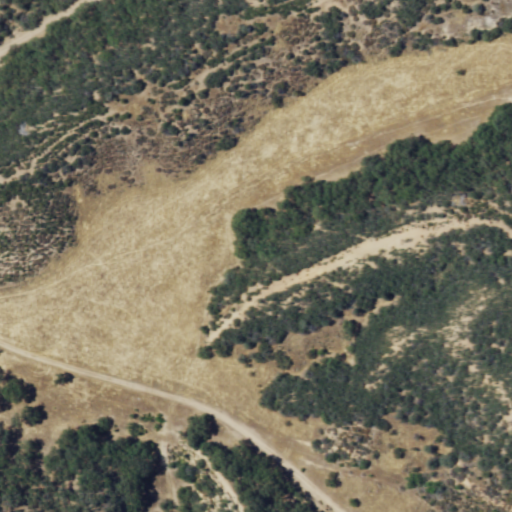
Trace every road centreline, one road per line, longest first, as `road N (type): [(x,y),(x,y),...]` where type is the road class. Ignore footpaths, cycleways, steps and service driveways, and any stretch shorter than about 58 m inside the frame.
road 1 (residential): [(186,511),(174,407),(227,309),(379,166),(479,108),(511,104)]
road 2 (residential): [(382,0),(64,187),(0,203)]
road 3 (residential): [(0,346),(174,407),(309,511)]
